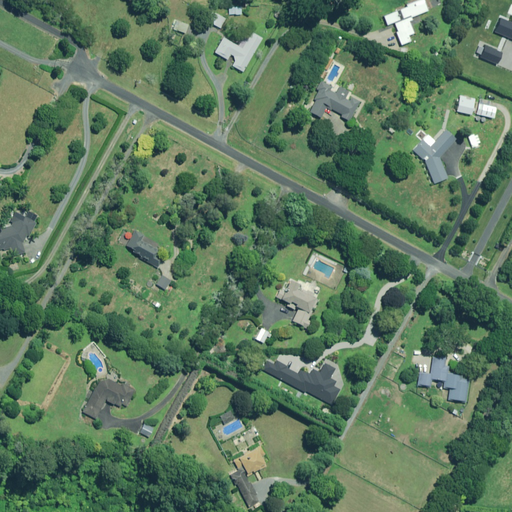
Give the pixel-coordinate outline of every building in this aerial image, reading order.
[(406,7),(382,18),(386,26),(393,23),(397,32),(395,33),(400,46),(410,42),(407,36),(413,34),(408,22),(411,20),(410,18),(426,11),(421,0),(418,0),(405,5),(406,7)] [(224,18),(210,12),(206,23),(220,29),(224,18)] [(186,25),(178,23),(176,31),(184,33),(186,25)] [(250,33),(241,50),(235,47),(236,45),(222,38),(214,53),(227,60),(229,56),(235,60),(232,67),(242,72),(261,39),(250,33)] [(326,73),(320,70),(316,76),(322,80),(326,73)] [(331,87),(320,81),(316,89),(318,90),(312,101),(314,102),(308,112),(320,119),(326,107),(341,115),(340,117),(348,122),(359,102),(346,94),(347,93),(338,88),(335,94),(329,91),(331,87)] [(475,100),(459,96),(455,112),(472,116),(475,100)] [(489,107),(478,104),(475,114),(486,117),(489,107)] [(455,140),(444,130),(429,147),(421,140),(411,151),(423,162),(433,184),(446,179),(438,158),(455,140)] [(10,258),(23,253),(22,245),(26,236),(28,237),(35,224),(14,212),(9,221),(12,222),(10,226),(0,230),(0,250),(2,250),(4,250),(7,249),(10,258)] [(143,237),(134,230),(123,244),(150,264),(158,254),(140,241),(143,237)] [(170,282),(161,276),(155,285),(164,290),(170,282)] [(298,286),(289,281),(283,292),(279,290),(277,294),(281,296),(280,300),(289,305),(290,303),(298,307),(291,322),(306,329),(309,322),(307,320),(311,312),(308,310),(314,299),(296,290),(298,286)] [(272,335),(261,329),(255,339),(262,344),(266,337),(269,338),(272,335)] [(418,373),(416,386),(430,387),(431,380),(444,382),(443,389),(448,389),(447,401),(466,403),(469,381),(462,380),(463,375),(449,373),(449,366),(433,364),(431,374),(418,373)] [(127,389),(109,380),(99,380),(82,413),(95,419),(104,401),(112,405),(113,404),(124,410),(134,390),(128,387),(127,389)] [(152,429),(143,424),(138,433),(148,438),(152,429)] [(264,465),(254,448),(236,459),(247,476),(264,465)] [(243,475),(232,480),(234,485),(236,485),(248,508),(258,502),(254,495),(256,495),(251,486),(250,487),(243,475)]
